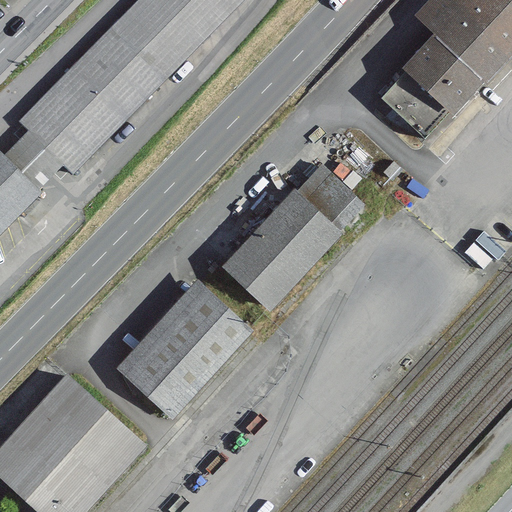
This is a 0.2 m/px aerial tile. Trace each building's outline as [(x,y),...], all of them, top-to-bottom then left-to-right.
[(152,0),(25,126),(78,179),(258,0),(152,0)] [(431,53),(385,105),(429,145),(511,52),(511,0),(450,0),(415,39),(431,53)] [(5,147),(0,151),(0,245),(52,195),(5,147)] [(315,169),(224,269),(265,306),(356,206),(315,169)] [(206,293),(131,375),(174,415),(250,333),(206,293)] [(70,370),(0,444),(0,476),(38,511),(81,511),(147,442),(70,370)]
